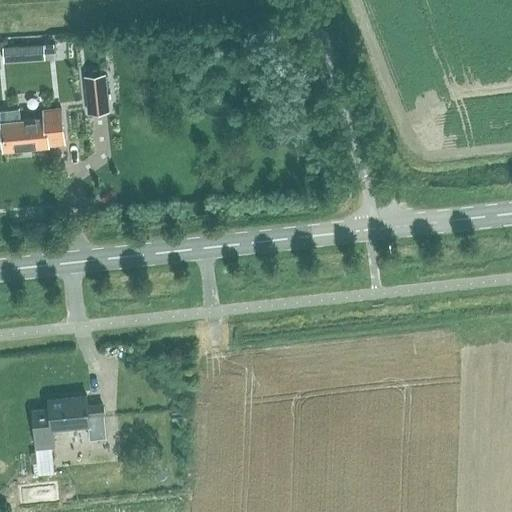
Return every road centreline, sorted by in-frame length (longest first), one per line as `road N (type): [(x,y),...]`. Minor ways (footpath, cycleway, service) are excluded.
road 1 (secondary): [(0,267),(374,228)]
road 2 (unclassified): [(374,228),(368,175),(304,0)]
road 3 (secondary): [(374,228),(511,213)]
